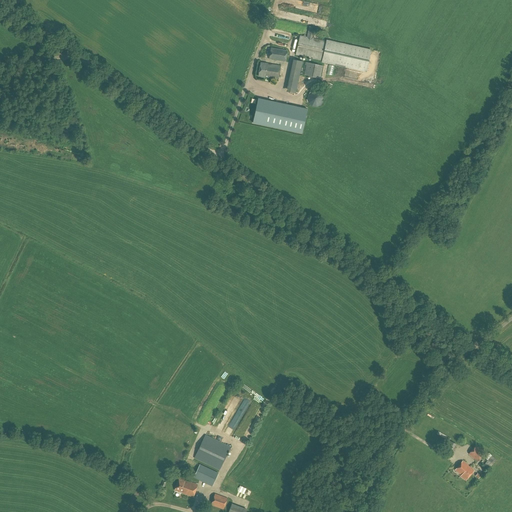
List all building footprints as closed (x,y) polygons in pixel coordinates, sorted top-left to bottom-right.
[(321,62),(366,72),(371,50),(326,40),(326,41),(313,39),(316,28),(309,26),(307,37),(300,36),(296,54),(322,61),(321,62)] [(271,48),(269,59),(286,61),(288,51),(271,48)] [(288,92),(295,94),(302,61),(295,60),(288,92)] [(304,75),(320,79),(322,66),(307,62),(304,75)] [(258,76),(278,79),(281,66),(261,63),(258,76)] [(311,106),(316,107),(320,105),(323,102),(324,98),(323,93),(320,91),(315,90),(311,91),(308,94),(307,98),(308,103),(311,106)] [(258,98),(253,123),(302,133),(307,109),(258,98)] [(250,414),(244,424),(250,428),(256,418),(250,414)] [(219,472),(220,470),(230,447),(205,435),(194,458),(218,469),(217,471),(219,472)] [(451,452),(455,444),(449,440),(445,449),(451,452)] [(477,461),(484,453),(476,446),(468,454),(477,461)] [(489,469),(497,459),(489,453),(486,457),(488,460),(484,465),(489,469)] [(466,480),(474,471),(463,461),(455,470),(466,480)] [(200,465),(194,477),(212,486),(218,473),(200,465)] [(236,482),(240,477),(237,473),(232,478),(236,482)] [(193,497),(198,485),(185,480),(185,479),(180,477),(174,490),(193,497)] [(224,509),(228,498),(215,494),(211,504),(224,509)]
